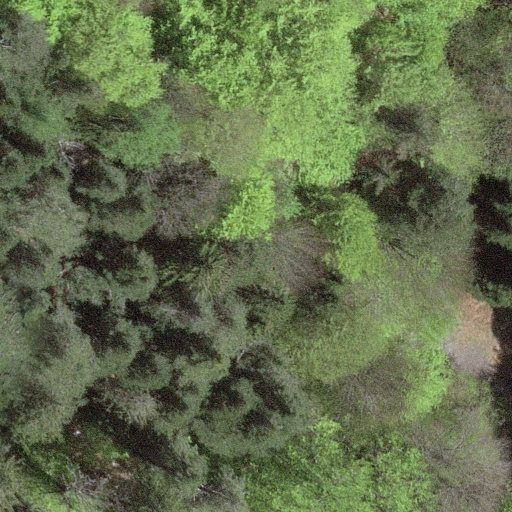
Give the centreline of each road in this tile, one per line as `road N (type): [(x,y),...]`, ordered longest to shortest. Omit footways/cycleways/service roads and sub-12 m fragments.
road 1 (track): [(447,349),(428,0)]
road 2 (track): [(174,511),(326,443),(447,349)]
